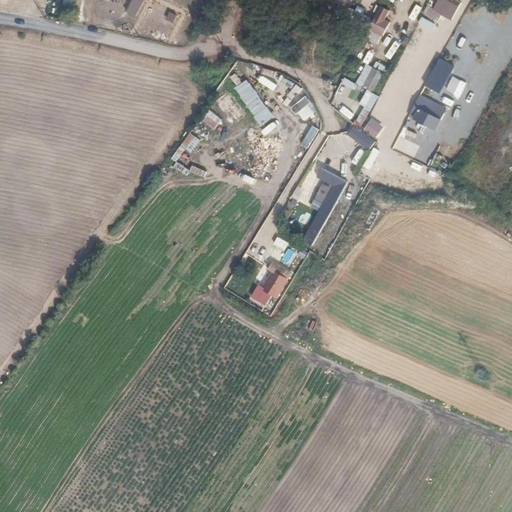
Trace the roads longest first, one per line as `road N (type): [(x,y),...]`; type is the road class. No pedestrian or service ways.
road 1 (unclassified): [(332,115),(304,75),(242,47),(162,51),(0,21)]
road 2 (unknown): [(332,115),(236,256)]
